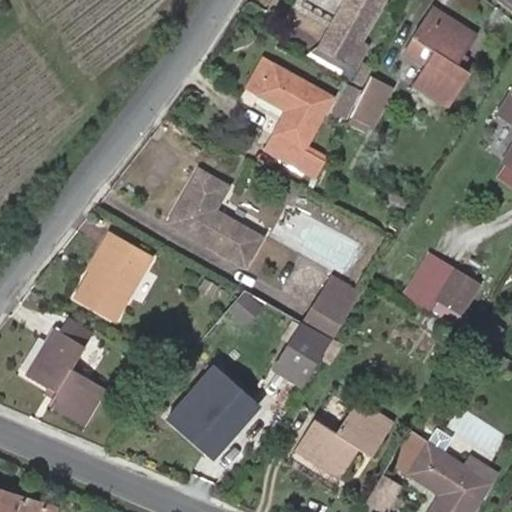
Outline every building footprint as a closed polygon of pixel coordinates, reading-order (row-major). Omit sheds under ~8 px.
[(322,47),(351,63),(363,41),(386,0),(346,0),(348,1),(335,24),(322,47)] [(446,18),(449,14),(434,5),(415,36),(438,50),(427,66),(416,84),(452,107),(474,73),(461,65),(478,39),(446,18)] [(478,39),(480,35),(449,14),(446,18),(478,39)] [(427,66),(438,50),(415,36),(404,52),(427,66)] [(359,68),(363,61),(371,46),(363,41),(351,63),(359,68)] [(352,81),(359,68),(351,63),(322,47),(315,61),(351,81),(352,81)] [(260,94),(276,66),(266,60),(250,88),(260,94)] [(374,67),(363,61),(359,68),(352,81),(363,87),(374,67)] [(276,66),(260,94),(289,112),(268,148),(307,170),(317,153),(307,147),(334,99),(276,66)] [(352,115),(371,125),(393,85),(373,75),(352,115)] [(511,151),(506,161),(511,164),(511,96),(502,113),(511,119),(511,151)] [(352,115),(347,124),(367,134),(371,125),(352,115)] [(171,221),(244,264),(261,237),(216,210),(230,187),(201,170),(171,221)] [(77,297),(114,319),(151,258),(114,235),(77,297)] [(441,264),(424,291),(438,299),(454,272),(441,264)] [(454,272),(438,299),(460,313),(477,286),(454,272)] [(332,282),(326,292),(353,309),(359,299),(332,282)] [(353,309),(326,292),(306,323),(333,340),(353,309)] [(234,311),(248,324),(260,309),(246,297),(234,311)] [(70,318),(62,331),(88,347),(96,334),(70,318)] [(333,340),(306,323),(278,367),(304,385),(333,340)] [(88,347),(62,331),(55,327),(47,340),(51,342),(31,376),(60,393),(53,405),(84,424),(107,387),(75,368),(88,347)] [(226,443),(258,408),(214,368),(214,367),(168,417),(204,451),(206,449),(216,438),(224,445),(226,443)] [(362,448),(373,455),(395,423),(359,400),(338,433),(316,419),(295,451),(311,461),(312,459),(342,478),(362,448)] [(472,511),(491,482),(410,430),(390,461),(441,494),(430,511),(472,511)] [(0,511),(52,511),(55,506),(0,488),(0,511)]
